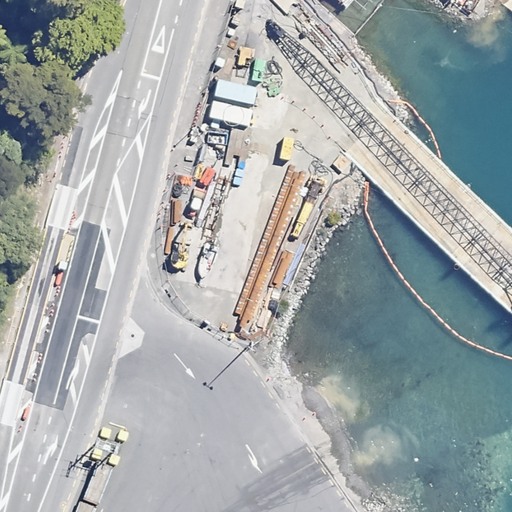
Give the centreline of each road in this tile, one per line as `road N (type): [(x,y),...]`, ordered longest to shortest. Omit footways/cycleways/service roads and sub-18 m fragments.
road 1 (unclassified): [(178,0),(167,89),(71,446),(37,511)]
road 2 (unclassified): [(0,412),(92,86),(133,0)]
